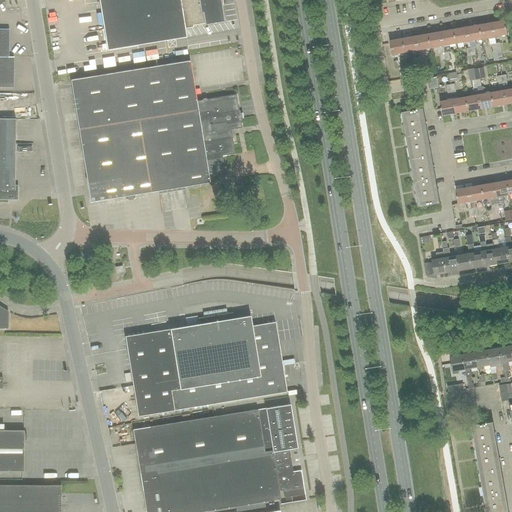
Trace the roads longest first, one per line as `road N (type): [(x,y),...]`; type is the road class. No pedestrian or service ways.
road 1 (primary): [(409,511),(326,0)]
road 2 (primary): [(302,0),(385,511)]
road 3 (unclassified): [(292,230),(331,511)]
road 4 (unclassified): [(42,256),(65,304),(111,511)]
road 5 (unclassified): [(292,230),(240,0)]
road 6 (unclassified): [(65,229),(33,0)]
road 7 (unclassified): [(65,229),(132,236),(292,230)]
road 8 (residential): [(511,120),(441,129),(449,176),(511,165)]
road 9 (residential): [(382,22),(511,0)]
